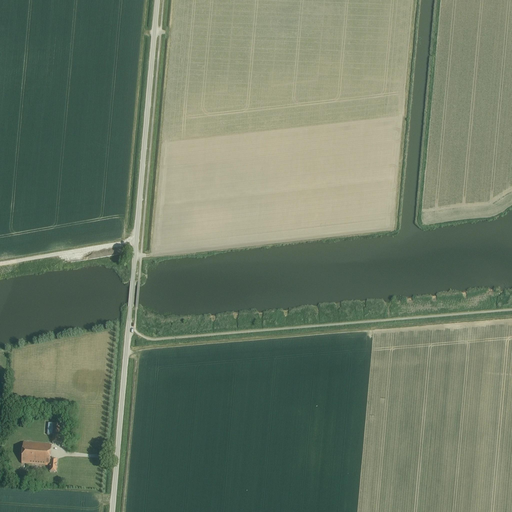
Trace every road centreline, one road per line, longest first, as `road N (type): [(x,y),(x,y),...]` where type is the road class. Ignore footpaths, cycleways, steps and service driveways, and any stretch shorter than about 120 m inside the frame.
road 1 (unclassified): [(112,511),(158,0)]
road 2 (track): [(0,264),(137,240)]
